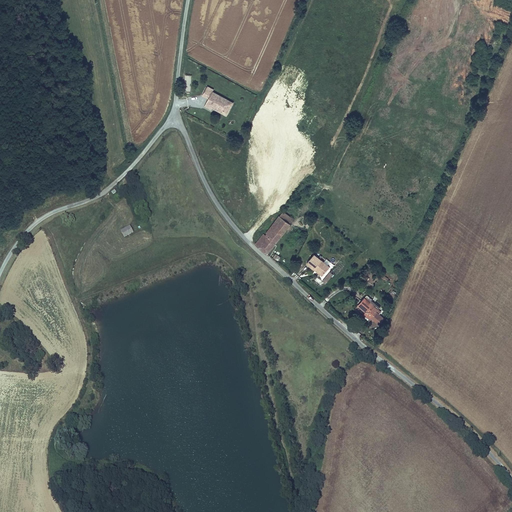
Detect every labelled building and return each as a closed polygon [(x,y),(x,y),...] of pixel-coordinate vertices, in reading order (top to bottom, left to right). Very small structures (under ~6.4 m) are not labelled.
[(228,114),(235,102),(215,91),(216,89),(210,85),(205,94),(211,97),(207,105),(214,109),(215,107),(228,114)] [(255,243),(268,253),(295,219),(283,210),(266,232),(264,231),(255,243)] [(125,237),(133,232),(130,226),(121,231),(125,237)] [(324,260),(314,252),(306,262),(322,275),(333,263),(326,258),(324,260)] [(336,271),(333,268),(323,280),(326,283),(336,271)] [(379,325),(386,318),(378,311),(381,308),(379,307),(381,305),(373,298),(371,300),(365,294),(356,303),(366,311),(363,314),(369,320),(371,317),(379,325)]
